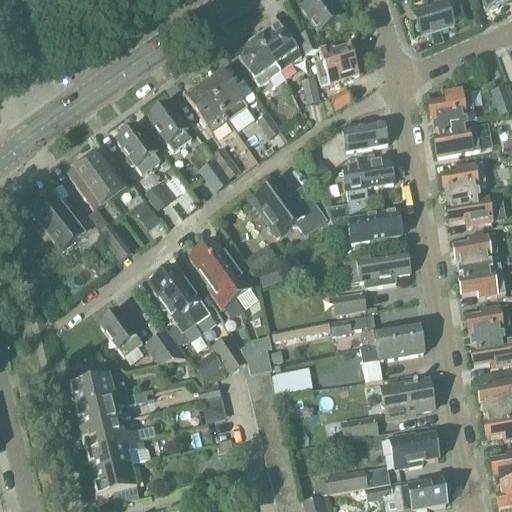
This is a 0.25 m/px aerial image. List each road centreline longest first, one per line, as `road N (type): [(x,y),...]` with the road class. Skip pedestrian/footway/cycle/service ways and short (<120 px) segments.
road 1 (residential): [(469,511),(392,84)]
road 2 (residential): [(57,327),(392,84)]
road 3 (tertiary): [(40,131),(227,0)]
road 4 (residential): [(35,511),(0,362)]
road 5 (unclassified): [(40,131),(4,0)]
road 6 (residential): [(392,84),(511,33)]
